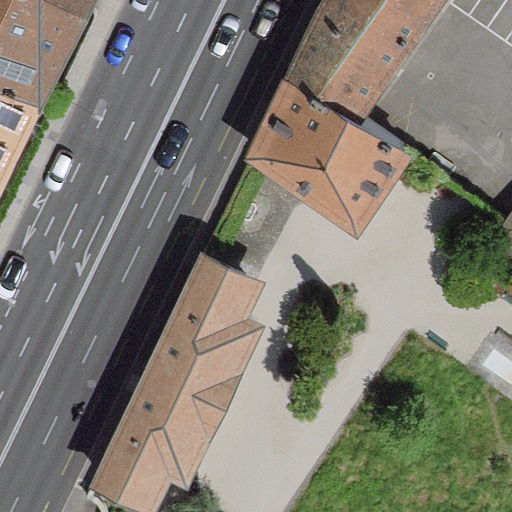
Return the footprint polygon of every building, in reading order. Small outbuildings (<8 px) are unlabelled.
[(0,0),(0,47),(41,67),(73,0),(0,0)] [(96,7),(83,0),(73,0),(41,67),(67,79),(98,15),(96,7)] [(294,68),(356,111),(409,35),(433,0),(327,0),(321,11),(294,68)] [(0,152),(41,67),(0,47),(0,152)] [(294,68),(257,145),(297,173),(317,188),(357,216),(385,175),(405,145),(356,111),(294,68)] [(511,216),(508,222),(498,236),(511,246),(511,216)] [(247,275),(204,254),(101,470),(145,492),(165,451),(181,457),(212,391),(243,326),(226,319),(247,275)]
